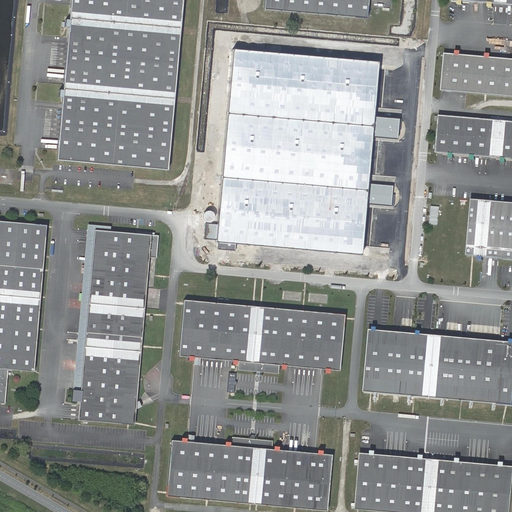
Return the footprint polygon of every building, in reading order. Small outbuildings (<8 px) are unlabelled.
[(175,57),(179,0),(67,0),(66,20),(61,20),(61,27),(65,27),(63,47),(175,57)] [(264,0),(264,10),(368,19),(369,0),(264,0)] [(164,170),(175,57),(63,47),(59,91),(55,90),(54,97),(58,98),(53,160),(164,170)] [(378,63),(233,51),(217,239),(359,251),(363,203),(391,205),(393,185),(367,182),(370,138),(397,140),(399,119),(374,116),(378,63)] [(511,57),(447,52),(444,90),(511,95),(511,57)] [(511,119),(442,114),(439,151),(511,157),(511,119)] [(511,201),(475,198),(470,254),(511,257),(511,201)] [(34,370),(47,224),(0,219),(0,402),(5,403),(8,368),(34,370)] [(148,232),(92,227),(76,417),(132,422),(146,254),(148,232)] [(154,255),(156,232),(148,232),(146,254),(154,255)] [(343,314),(182,299),(177,354),(178,355),(187,355),(186,359),(191,359),(192,356),(230,360),(230,363),(235,363),(236,360),(238,360),(237,369),(256,371),(256,374),(259,374),(259,371),(278,373),(278,368),(279,367),(284,368),(284,364),(323,368),(323,371),(328,371),(328,369),(339,369),(343,314)] [(392,339),(393,332),(368,330),(368,336),(392,339)] [(504,406),(509,349),(463,345),(417,341),(417,335),(393,332),(392,339),(368,336),(362,392),(504,406)] [(463,345),(463,339),(417,335),(417,341),(463,345)] [(509,349),(509,343),(463,339),(463,345),(509,349)] [(220,398),(229,398),(230,389),(221,389),(220,398)] [(179,440),(171,439),(169,439),(165,495),(326,511),(331,454),(321,453),(319,452),(314,451),(314,454),(275,451),(276,448),(270,447),(271,441),(253,439),(250,435),(250,438),(231,436),(230,445),(228,444),(228,441),(223,441),(223,444),(184,441),(184,437),(179,437),(179,440)] [(507,511),(511,469),(511,465),(359,451),(353,507),(406,511),(507,511)]
